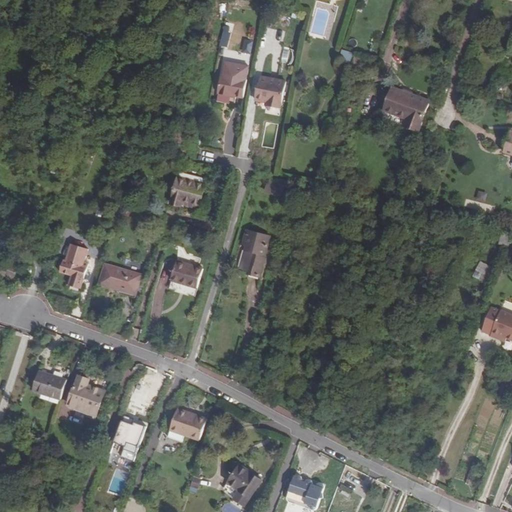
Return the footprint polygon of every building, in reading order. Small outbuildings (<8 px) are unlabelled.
[(353,54),(344,52),(341,60),(351,62),(353,54)] [(223,94),(227,76),(220,75),(217,93),(223,94)] [(223,94),(229,96),(241,98),(245,80),(227,76),(223,94)] [(260,92),(257,92),(255,100),(281,106),(285,82),(260,77),(259,88),(261,88),(260,92)] [(432,101),(395,88),(386,111),(409,120),(407,127),(421,132),(432,101)] [(223,94),(217,93),(215,101),(222,102),(223,94)] [(185,201),(200,205),(203,205),(208,184),(181,177),(174,201),(185,204),(185,201)] [(269,183),(266,189),(282,194),(284,188),(269,183)] [(263,191),(254,189),(249,209),(257,211),(263,191)] [(478,199),(486,202),(489,193),(480,190),(478,199)] [(254,254),(250,269),(249,274),(260,277),(270,237),(260,235),(260,238),(245,235),(242,244),(247,245),(246,251),(247,252),(254,254)] [(501,243),(508,245),(510,236),(502,235),(501,243)] [(86,260),(90,247),(73,243),(69,260),(65,260),(62,272),(73,276),(71,285),(83,288),(91,262),(86,260)] [(254,254),(247,252),(243,267),(250,269),(254,254)] [(495,261),(484,254),(479,263),(491,269),(495,261)] [(204,264),(177,259),(171,287),(198,293),(204,264)] [(10,268),(0,263),(0,274),(14,279),(19,265),(11,262),(10,268)] [(110,285),(116,265),(108,263),(102,283),(110,285)] [(131,291),(137,272),(116,265),(110,285),(131,291)] [(137,272),(131,291),(138,294),(144,274),(137,272)] [(380,299),(378,298),(376,306),(385,309),(391,291),(384,289),(380,299)] [(509,334),(511,325),(511,309),(504,306),(492,331),(503,336),(505,332),(508,334),(509,334)] [(43,390),(48,375),(39,372),(33,391),(43,394),(43,390)] [(61,400),(67,381),(48,375),(43,390),(43,394),(61,400)] [(69,406),(97,417),(106,392),(88,386),(90,381),(79,377),(69,406)] [(61,400),(43,394),(41,396),(60,403),(61,400)] [(97,417),(69,406),(68,409),(96,420),(97,417)] [(187,436),(195,414),(173,406),(165,428),(180,433),(187,436)] [(195,414),(187,436),(195,439),(203,417),(195,414)] [(115,452),(138,458),(148,423),(125,417),(115,452)] [(177,440),(180,433),(165,428),(165,429),(163,435),(177,440)] [(11,464),(3,461),(0,470),(0,487),(1,488),(2,489),(11,464)] [(244,508),(247,504),(261,482),(240,467),(228,484),(238,491),(234,496),(232,500),(244,508)] [(314,485),(313,482),(310,480),(307,480),(306,482),(302,480),(302,477),(300,475),(298,475),(296,475),(295,477),(286,499),(288,501),(290,502),(292,502),(293,501),(295,500),(297,500),(297,503),(298,505),(301,507),(303,506),(306,504),(309,505),(309,508),(310,509),(312,511),(314,511),(317,509),(325,489),(325,486),(322,484),(319,483),(318,484),(317,486),(314,485)] [(238,491),(228,484),(225,490),(224,490),(234,496),(238,491)]
